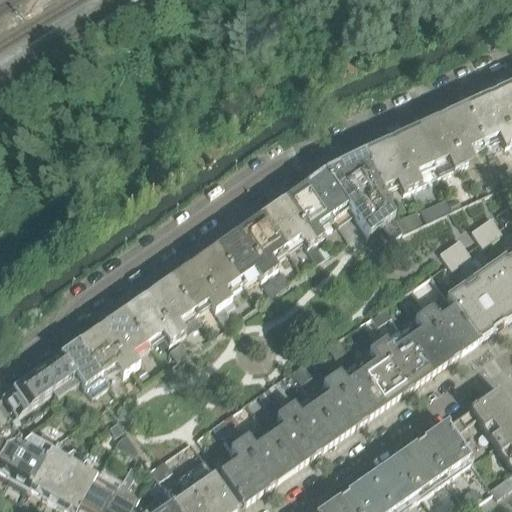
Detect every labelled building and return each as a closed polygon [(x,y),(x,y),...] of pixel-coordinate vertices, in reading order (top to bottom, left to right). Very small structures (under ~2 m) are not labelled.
[(511,92),(467,113),(484,151),(500,144),(505,154),(511,150),(511,92)] [(484,151),(467,113),(416,137),(438,185),(473,169),(468,158),(484,151)] [(399,190),(403,201),(438,185),(416,137),(365,160),(382,198),(399,190)] [(331,176),(325,180),(355,223),(369,244),(382,234),(391,248),(401,240),(382,198),(365,160),(331,176)] [(498,182),(503,193),(511,188),(511,178),(511,176),(498,182)] [(347,229),(355,223),(325,180),(318,184),(308,191),(331,225),(338,235),(347,229)] [(498,195),(495,188),(485,192),(488,199),(498,195)] [(331,225),(308,191),(262,223),(285,257),(299,247),(315,269),(324,263),(315,250),(323,245),(317,235),(331,225)] [(451,216),(459,212),(456,204),(447,208),(451,216)] [(427,212),(421,215),(426,227),(433,224),(427,212)] [(402,238),(422,229),(417,216),(396,225),(402,238)] [(285,257),(262,223),(216,255),(239,288),(254,278),(261,288),(267,284),(269,282),(272,280),(277,277),(270,267),(285,257)] [(483,255),(503,241),(491,225),(472,238),(483,255)] [(452,277),(471,263),(460,247),(440,260),(452,277)] [(392,249),(378,258),(384,266),(397,257),(392,249)] [(240,321),(225,298),(239,288),(216,255),(170,287),(193,320),(207,310),(223,333),(240,321)] [(511,263),(507,266),(505,263),(488,275),(511,309),(511,263)] [(502,331),(511,324),(511,309),(488,275),(472,287),(474,289),(466,295),(464,293),(446,305),(453,315),(477,349),(494,337),(491,334),(500,328),(502,331)] [(272,280),(269,282),(280,297),(291,290),(290,288),(283,278),(276,283),(272,280)] [(269,287),(262,292),(270,304),(280,297),(269,282),(267,284),(269,287)] [(193,320),(170,287),(124,318),(147,352),(162,342),(168,352),(185,340),(178,330),(193,320)] [(413,299),(416,304),(426,297),(422,292),(413,299)] [(477,349),(453,315),(446,305),(437,311),(444,321),(438,326),(431,315),(423,321),(415,327),(422,337),(407,347),(430,381),(447,370),(448,371),(461,362),(460,361),(477,349)] [(384,315),(370,324),(376,333),(390,323),(389,321),(384,315)] [(147,352),(124,318),(77,350),(101,384),(115,374),(121,384),(139,372),(132,362),(147,352)] [(358,332),(352,337),(357,344),(363,340),(358,332)] [(338,347),(327,354),(333,364),(344,356),(338,347)] [(430,381),(407,347),(392,358),(385,348),(369,359),(376,370),(361,380),(384,414),(401,402),(402,403),(415,394),(414,393),(430,381)] [(186,359),(179,349),(168,356),(175,366),(186,359)] [(107,394),(101,384),(77,350),(61,361),(81,389),(91,405),(107,394)] [(56,406),(81,389),(61,361),(4,401),(18,422),(51,399),(56,406)] [(307,369),(292,379),(299,389),(314,379),(307,369)] [(142,374),(135,379),(140,386),(147,381),(142,374)] [(384,414),(361,380),(347,390),(340,380),(322,392),(329,402),(315,412),(339,446),(355,434),(356,435),(369,426),(368,425),(384,414)] [(290,407),(279,392),(271,398),(281,412),(290,407)] [(261,401),(259,402),(265,410),(273,405),(267,397),(266,398),(261,401)] [(496,506),(511,494),(511,416),(498,397),(475,413),(475,412),(469,416),(469,417),(448,432),(454,441),(477,425),(511,475),(511,480),(489,496),(496,506)] [(322,457),(339,446),(315,412),(301,422),(294,412),(277,424),(284,434),(269,445),(292,478),(309,466),(310,467),(323,458),(322,457)] [(232,422),(223,428),(229,436),(237,430),(232,422)] [(23,448),(14,435),(10,429),(3,434),(0,436),(0,466),(2,464),(6,457),(18,456),(23,448)] [(121,438),(114,429),(107,434),(114,443),(121,438)] [(217,439),(223,440),(228,437),(222,429),(214,434),(217,439)] [(473,468),(454,441),(448,432),(394,469),(420,505),(473,468)] [(243,434),(232,441),(233,442),(239,451),(248,445),(249,444),(243,434)] [(292,478),(269,445),(262,435),(249,444),(248,445),(239,451),(233,442),(224,448),(238,468),(220,480),(242,511),(243,511),(263,498),(264,499),(270,495),(277,490),(276,489),(292,478)] [(49,458),(55,448),(40,439),(36,446),(30,442),(23,448),(18,456),(6,457),(2,464),(0,466),(0,482),(26,497),(49,458)] [(125,444),(124,442),(118,446),(114,454),(134,466),(137,461),(125,444)] [(74,472),(80,462),(71,456),(60,465),(49,458),(26,497),(51,511),(58,511),(68,495),(65,493),(71,482),(74,485),(79,476),(74,472)] [(88,481),(94,470),(86,465),(79,476),(74,485),(71,482),(65,493),(68,495),(58,511),(81,511),(96,486),(88,481)] [(156,489),(170,479),(163,469),(149,478),(153,484),(156,489)] [(233,511),(226,501),(204,469),(176,488),(186,502),(174,511),(167,501),(165,502),(172,511),(233,511)] [(385,511),(409,511),(420,505),(394,469),(369,487),(385,511)] [(127,496),(138,479),(131,475),(122,489),(120,492),(127,496)] [(120,492),(122,489),(102,477),(96,486),(81,511),(108,511),(117,498),(120,492)] [(385,511),(369,487),(333,511),(385,511)] [(474,496),(461,506),(465,511),(470,511),(480,505),(474,496)] [(137,511),(138,510),(117,498),(108,511),(137,511)] [(172,511),(165,502),(150,511),(172,511)]
